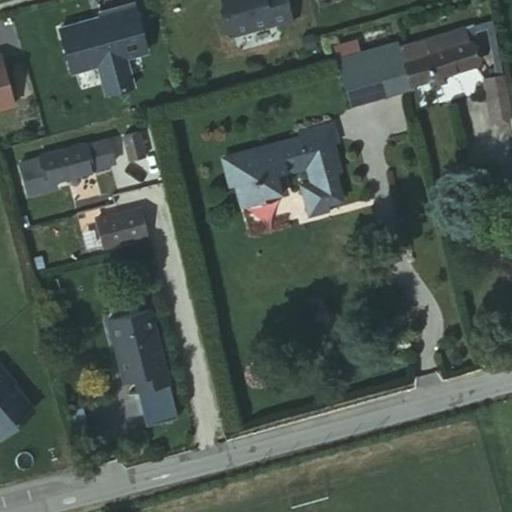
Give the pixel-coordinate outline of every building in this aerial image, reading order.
[(90,16),(89,12),(48,23),(59,66),(86,59),(94,88),(120,81),(112,52),(134,46),(121,0),(119,0),(93,7),(96,15),(90,16)] [(212,0),(214,7),(211,11),(215,25),(223,29),(267,17),(279,14),(275,0),(212,0)] [(279,14),(267,17),(269,22),(281,18),(279,14)] [(486,57),(474,19),(385,44),(387,54),(395,81),(486,57)] [(383,38),(325,54),(337,97),(395,81),(387,54),(351,66),(348,55),(385,44),(383,38)] [(387,54),(385,44),(348,55),(351,66),(387,54)] [(483,121),(503,119),(499,94),(494,76),(474,81),(483,121)] [(327,142),(321,121),(286,130),(288,136),(267,141),(269,148),(247,154),(246,147),(244,147),(211,155),(218,187),(224,185),(231,209),(271,198),(265,175),(296,168),(302,190),(293,193),(297,216),(317,211),(317,205),(332,202),(327,177),(331,176),(322,143),(327,142)] [(130,127),(114,131),(120,155),(137,151),(130,127)] [(106,158),(100,135),(30,151),(31,153),(11,158),(19,190),(46,183),(44,176),(106,158)] [(269,148),(267,141),(246,147),(247,154),(269,148)] [(45,227),(52,256),(100,243),(138,232),(131,206),(45,227)] [(141,305),(97,317),(112,379),(124,376),(135,423),(168,414),(141,305)] [(0,378),(0,434),(25,414),(3,387),(6,385),(0,378)]
